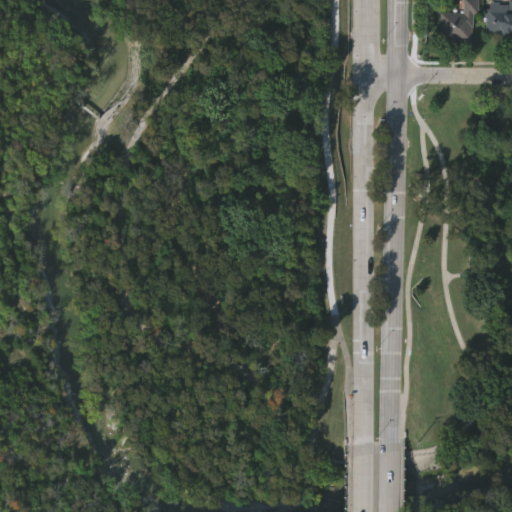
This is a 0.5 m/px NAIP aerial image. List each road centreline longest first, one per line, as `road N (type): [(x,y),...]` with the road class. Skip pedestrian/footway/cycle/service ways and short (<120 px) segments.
road 1 (secondary): [(365,0),(361,443)]
road 2 (secondary): [(389,440),(396,0)]
road 3 (tertiary): [(511,74),(365,73)]
